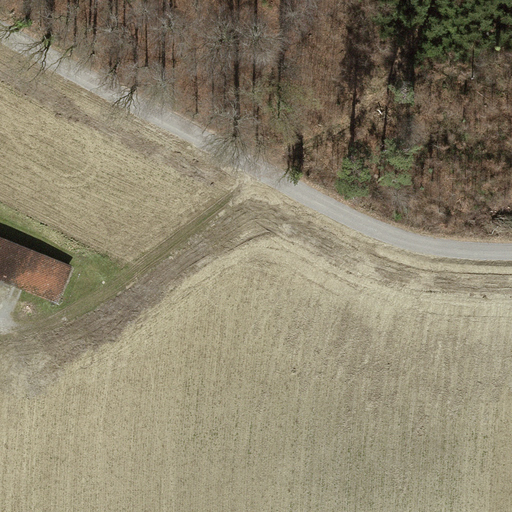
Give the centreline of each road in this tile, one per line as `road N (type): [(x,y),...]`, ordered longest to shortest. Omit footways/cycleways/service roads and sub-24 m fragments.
road 1 (track): [(0,28),(349,219),(434,247),(511,252)]
road 2 (track): [(438,0),(383,93),(263,172)]
